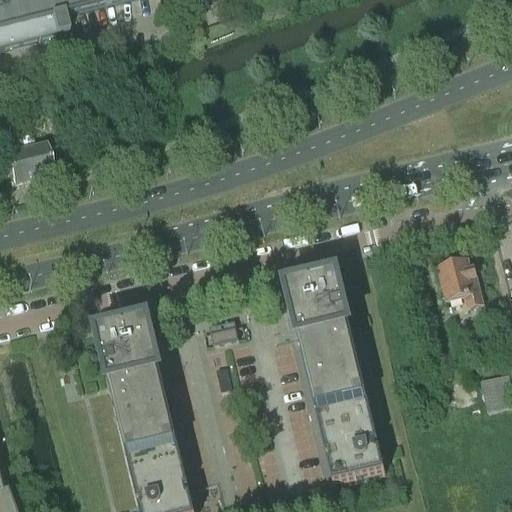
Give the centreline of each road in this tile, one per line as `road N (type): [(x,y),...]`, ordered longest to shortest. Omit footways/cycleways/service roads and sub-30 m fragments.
road 1 (unclassified): [(0,330),(481,216),(498,167)]
road 2 (secondary): [(511,68),(273,162),(0,237)]
road 3 (secondary): [(0,284),(498,167)]
